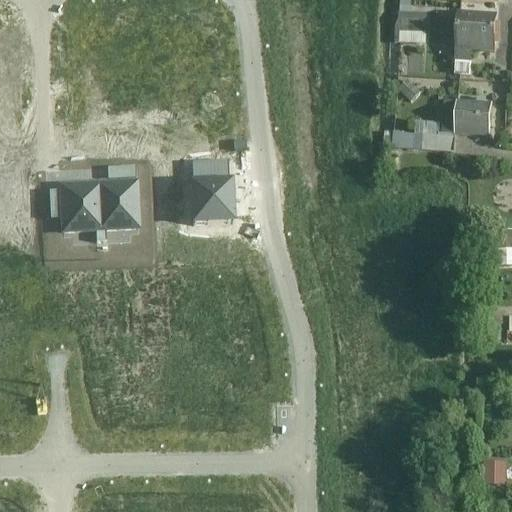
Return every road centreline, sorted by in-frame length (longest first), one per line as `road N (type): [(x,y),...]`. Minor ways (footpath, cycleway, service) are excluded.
road 1 (residential): [(244,0),(266,213),(302,349),(305,462)]
road 2 (residential): [(305,462),(58,466)]
road 3 (residential): [(44,0),(43,158)]
